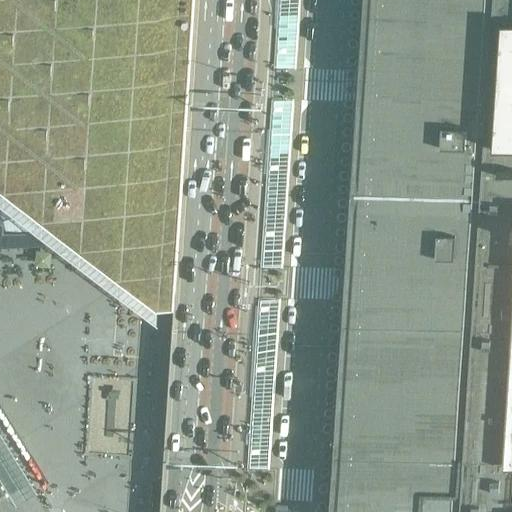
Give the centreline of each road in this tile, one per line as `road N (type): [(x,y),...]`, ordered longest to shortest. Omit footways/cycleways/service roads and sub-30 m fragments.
road 1 (primary): [(174,511),(186,445),(211,0)]
road 2 (unclassified): [(302,511),(332,0)]
road 3 (primary): [(212,447),(241,0)]
